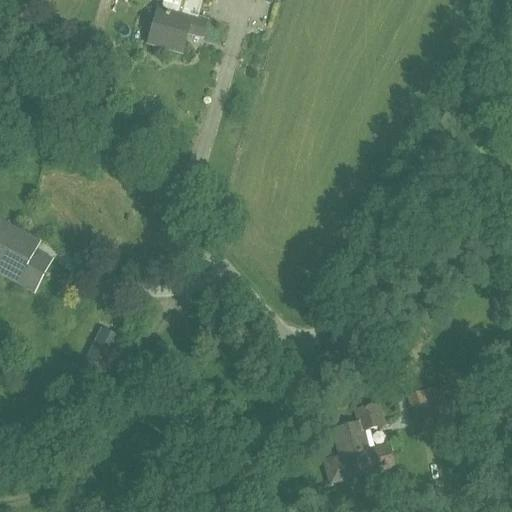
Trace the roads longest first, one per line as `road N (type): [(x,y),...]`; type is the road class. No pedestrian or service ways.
road 1 (unclassified): [(314,365),(0,7)]
road 2 (unclassified): [(314,365),(511,13)]
road 3 (track): [(174,293),(75,471),(57,493),(0,507)]
road 4 (unclassified): [(229,511),(314,365)]
